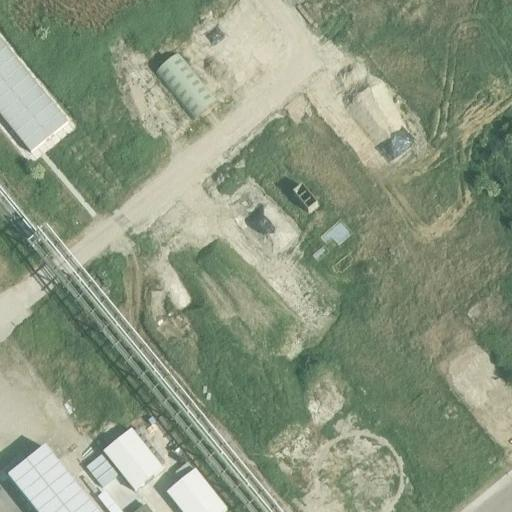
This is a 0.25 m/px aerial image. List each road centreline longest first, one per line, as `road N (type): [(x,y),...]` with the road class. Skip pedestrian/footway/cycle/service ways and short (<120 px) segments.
road 1 (unknown): [(56,276),(248,511)]
road 2 (unknown): [(56,276),(232,122)]
